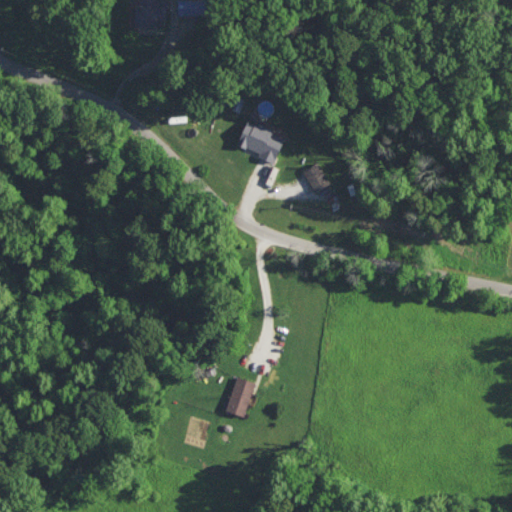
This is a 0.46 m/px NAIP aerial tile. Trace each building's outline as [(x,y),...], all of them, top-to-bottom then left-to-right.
[(157,25),(158,17),(168,17),(167,0),(137,0),(137,24),(157,25)] [(208,0),(178,0),(178,13),(208,14),(208,0)] [(276,160),(286,135),(248,119),(237,143),(276,160)] [(304,169),(315,190),(330,182),(320,161),(304,169)] [(226,409),(244,415),(256,381),(237,375),(226,409)]
